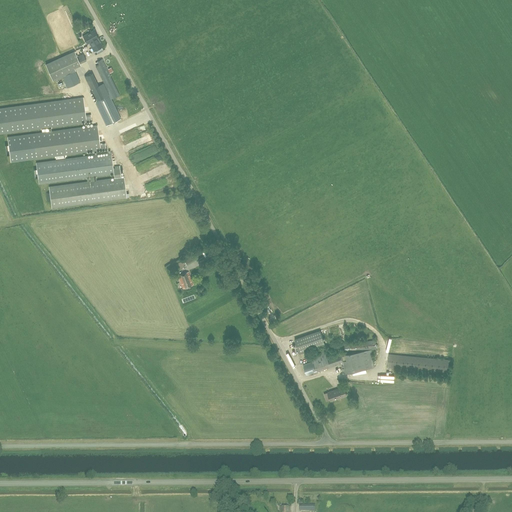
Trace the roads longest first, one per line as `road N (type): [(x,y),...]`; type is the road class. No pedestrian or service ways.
road 1 (unclassified): [(511,479),(0,483)]
road 2 (unclassified): [(327,443),(85,0)]
road 3 (unclassified): [(327,443),(0,446)]
road 4 (unclassified): [(511,441),(327,443)]
